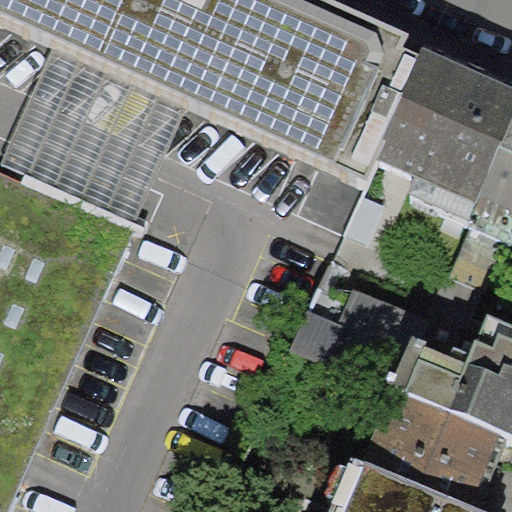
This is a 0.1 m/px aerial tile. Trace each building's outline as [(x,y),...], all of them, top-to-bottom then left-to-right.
[(0,194),(0,511),(7,511),(129,240),(137,244),(140,237),(128,232),(180,116),(361,197),(372,171),(422,61),(402,54),(403,52),(320,15),(287,0),(0,0),(0,35),(49,57),(0,165),(0,173),(20,183),(13,200),(0,194)] [(475,217),(511,128),(511,101),(467,81),(422,61),(372,171),(475,217)] [(511,128),(475,217),(447,285),(478,297),(479,298),(494,261),(489,259),(494,249),(507,255),(511,244),(511,128)] [(447,285),(442,283),(418,336),(389,401),(392,402),(499,446),(511,451),(511,343),(466,325),(478,297),(447,285)] [(389,401),(418,336),(317,294),(288,359),(389,401)] [(472,511),(477,501),(499,446),(392,402),(359,482),(431,511),(472,511)] [(431,511),(359,482),(346,511),(431,511)]
